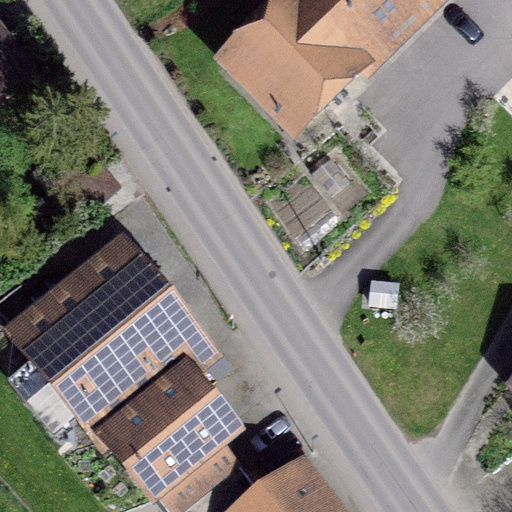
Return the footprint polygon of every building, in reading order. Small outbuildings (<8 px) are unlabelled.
[(282,0),(293,11),(234,69),(291,132),(353,71),(348,66),(414,0),(282,0)] [(0,91),(13,81),(0,64),(0,91)] [(31,177),(53,202),(93,168),(71,143),(31,177)] [(120,261),(23,340),(102,437),(188,367),(152,322),(163,313),(120,261)] [(212,439),(146,488),(163,511),(315,511),(289,477),(258,501),(212,439)]
